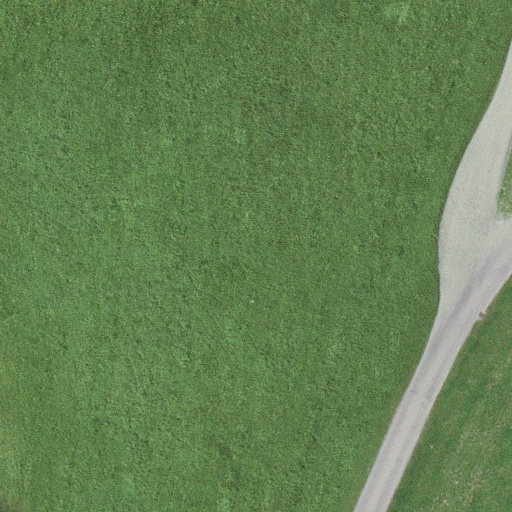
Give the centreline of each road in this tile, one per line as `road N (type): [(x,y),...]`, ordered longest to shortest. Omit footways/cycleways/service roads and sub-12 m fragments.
road 1 (unclassified): [(482,273),(372,511)]
road 2 (unclassified): [(482,273),(483,187),(511,81)]
